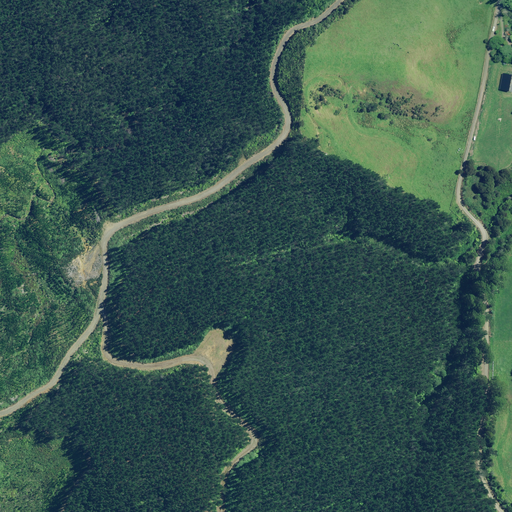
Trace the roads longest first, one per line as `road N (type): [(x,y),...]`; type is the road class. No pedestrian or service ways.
road 1 (track): [(336,0),(278,43),(273,87),(286,135),(202,196),(104,237),(103,295),(88,327),(43,386),(0,414)]
road 2 (unclassified): [(503,511),(477,453),(486,380),(484,232),(451,198),(495,0)]
